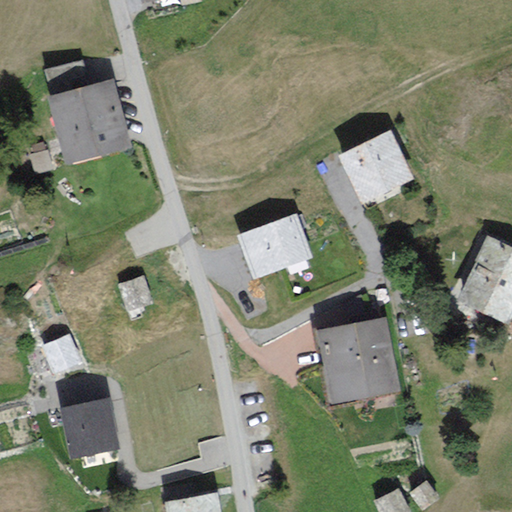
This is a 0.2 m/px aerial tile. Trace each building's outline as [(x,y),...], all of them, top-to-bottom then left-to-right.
[(139,0),(144,12),(184,0),(139,0)] [(46,90),(58,160),(122,149),(110,79),(46,90)] [(336,155),(357,208),(409,186),(388,134),(336,155)] [(233,235),(250,284),(311,263),(294,214),(233,235)] [(511,247),(485,238),(458,310),(508,328),(511,316),(511,247)] [(125,313),(147,308),(140,280),(119,285),(125,313)] [(318,332),(329,399),(395,389),(383,321),(318,332)] [(61,378),(78,371),(67,348),(51,356),(61,378)] [(116,449),(109,401),(74,406),(81,454),(116,449)] [(409,494),(419,510),(436,499),(425,483),(409,494)] [(398,490),(373,500),(377,511),(404,511),(407,511),(398,490)] [(161,502),(162,511),(221,511),(217,492),(161,502)]
